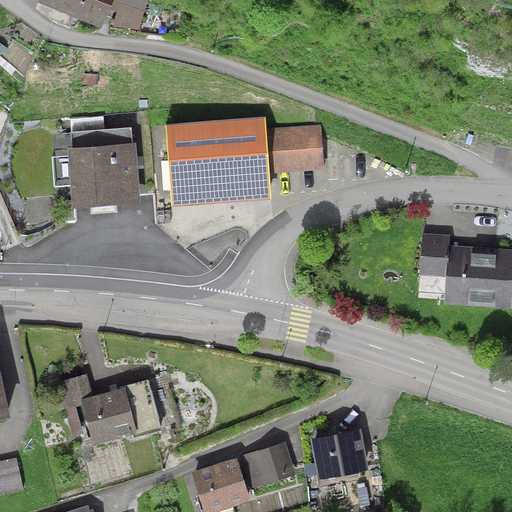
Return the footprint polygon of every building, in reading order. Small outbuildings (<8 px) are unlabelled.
[(38,0),(38,1),(100,26),(110,0),(38,0)] [(142,11),(145,0),(119,0),(119,4),(142,11)] [(267,171),(317,167),(315,132),(265,136),(264,119),(164,127),(169,194),(269,187),(267,171)] [(115,205),(134,203),(129,130),(70,135),(75,203),(115,200),(115,205)] [(511,254),(447,250),(448,240),(420,239),(417,291),(443,293),(443,302),(511,306),(511,254)] [(133,437),(158,430),(146,382),(120,389),(121,394),(90,402),(83,377),(58,383),(65,409),(82,404),(92,440),(131,430),(133,437)] [(362,469),(355,433),(314,441),(320,477),(362,469)] [(255,456),(263,481),(288,473),(280,448),(255,456)] [(0,495),(21,491),(14,460),(0,463),(0,495)] [(193,476),(204,511),(206,511),(246,499),(235,466),(210,474),(209,471),(193,476)]
